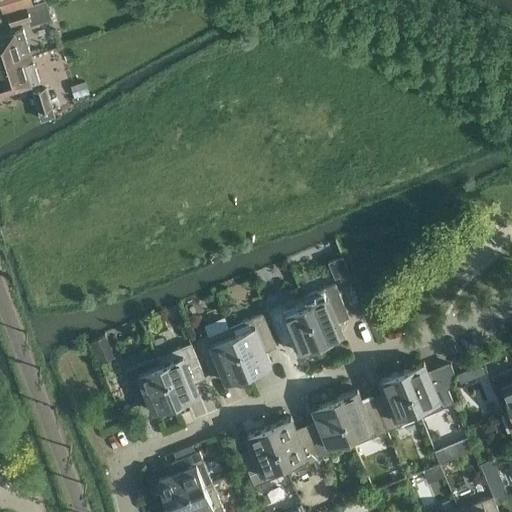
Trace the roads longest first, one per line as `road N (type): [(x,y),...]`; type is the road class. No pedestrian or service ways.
road 1 (residential): [(134,511),(124,470),(132,451),(511,300)]
road 2 (residential): [(82,511),(0,288)]
road 3 (unclassified): [(388,0),(511,60)]
